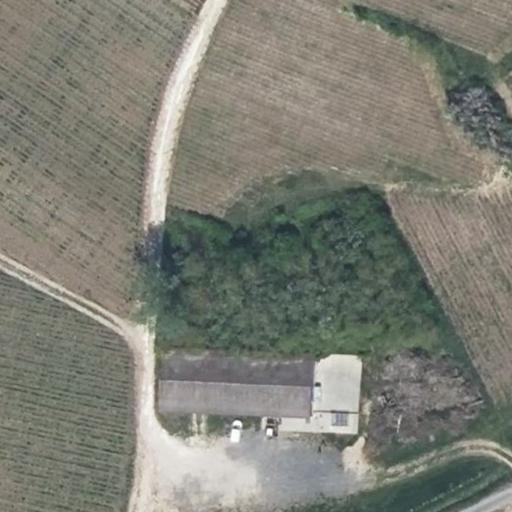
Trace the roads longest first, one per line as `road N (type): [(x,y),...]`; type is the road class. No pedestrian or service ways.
road 1 (track): [(139,511),(162,159),(176,99),(217,0)]
road 2 (track): [(142,493),(285,494),(348,484),(458,449),(482,447),(511,460)]
road 3 (track): [(0,263),(112,317),(148,352)]
